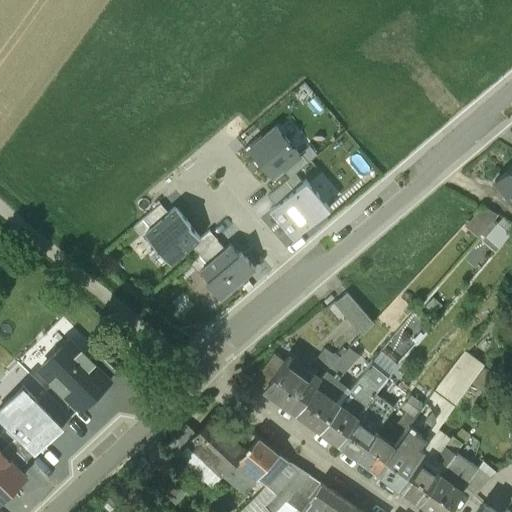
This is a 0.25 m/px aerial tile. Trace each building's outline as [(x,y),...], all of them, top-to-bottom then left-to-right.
[(400,38),(419,21),(404,5),(386,23),(400,38)] [(260,134),(244,148),(261,168),(262,166),(270,175),(280,167),(281,169),(299,154),(275,126),(262,137),(260,134)] [(299,154),(281,169),(289,177),(294,173),(316,154),(309,145),(299,154)] [(511,164),(494,181),(511,201),(511,164)] [(289,177),(267,196),(275,206),(303,182),(294,173),(289,177)] [(275,206),(269,211),(292,238),(329,207),(306,180),(303,182),(275,206)] [(490,257),(511,227),(511,222),(487,204),(469,228),(486,240),(479,249),(490,257)] [(175,206),(143,233),(170,264),(191,246),(200,238),(188,224),(190,223),(175,206)] [(209,230),(200,238),(191,246),(198,255),(217,239),(209,230)] [(238,253),(230,244),(199,270),(207,279),(205,281),(219,298),(255,268),(240,251),(238,253)] [(364,312),(346,291),(334,301),(352,323),(364,312)] [(323,301),(326,304),(334,298),(331,295),(323,301)] [(68,339),(39,367),(79,407),(107,378),(68,339)] [(336,355),(327,344),(316,354),(336,376),(359,355),(349,343),(336,355)] [(283,358),(261,390),(294,413),(313,386),(316,382),(283,358)] [(352,387),(362,375),(357,371),(360,367),(355,363),(342,379),(352,387)] [(373,378),(369,375),(366,378),(362,375),(352,387),(360,393),(373,378)] [(372,396),(374,393),(379,387),(374,383),(367,391),(372,396)] [(22,386),(0,408),(0,416),(7,424),(6,425),(34,452),(43,442),(41,440),(59,422),(22,386)] [(338,404),(313,386),(294,413),(318,430),(338,404)] [(355,416),(336,443),(357,458),(357,457),(376,431),(393,406),(374,393),(372,396),(359,412),(355,416)] [(338,404),(318,430),(335,442),(336,443),(355,416),(359,412),(352,407),(348,411),(338,404)] [(376,431),(357,457),(366,464),(374,470),(400,434),(401,433),(409,422),(413,417),(404,411),(385,438),(376,431)] [(196,433),(187,443),(188,443),(221,475),(235,459),(246,448),(212,416),(196,433)] [(400,434),(374,470),(396,485),(414,459),(404,451),(419,430),(409,422),(401,433),(400,434)] [(188,443),(187,443),(196,433),(185,423),(155,455),(166,466),(188,443)] [(288,461),(257,436),(246,448),(235,459),(265,485),(288,461)] [(0,451),(0,452),(18,470),(26,462),(8,443),(0,451)] [(445,463),(453,452),(443,444),(435,456),(445,463)] [(438,474),(418,502),(432,511),(446,511),(462,491),(461,490),(463,487),(477,467),(454,451),(453,452),(445,463),(438,474)] [(0,500),(24,476),(18,470),(0,452),(0,500)] [(396,485),(418,502),(438,474),(415,457),(414,459),(396,485)] [(477,467),(463,487),(474,495),(496,471),(482,461),(477,467)] [(343,511),(350,503),(320,482),(309,497),(310,498),(300,511),(343,511)] [(362,511),(350,503),(343,511),(362,511)]
